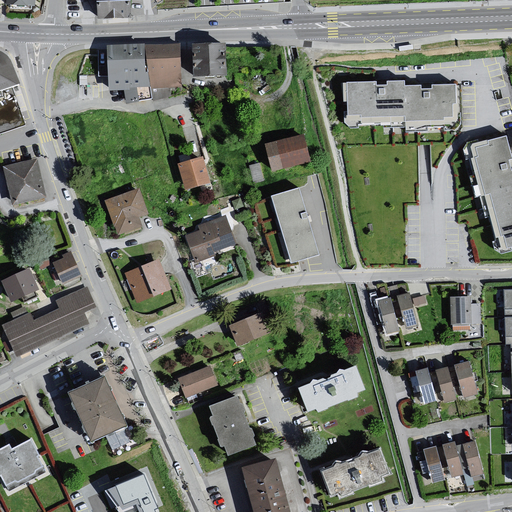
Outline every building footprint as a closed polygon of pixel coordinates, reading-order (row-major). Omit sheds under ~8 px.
[(96,0),(98,20),(129,18),(127,0),(96,0)] [(226,49),(226,44),(193,45),(193,75),(226,74),(226,49)] [(179,45),(144,46),(146,66),(150,86),(151,89),(182,84),(179,45)] [(144,46),(108,47),(108,90),(129,89),(150,86),(146,66),(144,46)] [(0,90),(12,87),(19,84),(10,59),(7,55),(5,53),(1,51),(0,50),(0,90)] [(376,81),(342,82),(343,101),(348,101),(348,113),(345,113),(345,122),(351,126),(357,126),(357,122),(384,121),(384,127),(404,126),(404,132),(428,131),(428,125),(444,125),(444,122),(456,121),(457,118),(456,84),(432,85),(432,88),(421,89),(421,85),(405,85),(405,80),(385,80),(385,84),(376,84),(376,81)] [(0,133),(25,125),(12,87),(0,90),(0,133)] [(304,134),(265,143),(272,170),(311,161),(304,134)] [(511,153),(507,134),(471,143),(470,146),(473,157),(470,158),(481,194),(485,193),(501,246),(504,248),(511,246),(511,168),(511,169),(509,159),(511,158),(511,153)] [(202,156),(178,164),(186,190),(210,182),(202,156)] [(38,161),(2,168),(12,209),(46,202),(38,161)] [(253,161),(253,177),(261,177),(262,161),(253,161)] [(122,162),(106,166),(110,178),(125,174),(122,162)] [(299,188),(271,196),(291,262),(303,259),(318,254),(299,188)] [(147,213),(139,189),(106,200),(118,236),(143,228),(139,216),(147,213)] [(200,230),(186,235),(196,262),(216,255),(214,251),(236,243),(226,215),(198,225),(200,230)] [(62,287),(82,280),(71,254),(61,259),(62,262),(52,266),(62,287)] [(158,263),(125,275),(136,306),(169,294),(158,263)] [(31,268),(2,279),(11,300),(39,289),(31,268)] [(96,307),(87,286),(56,300),(59,307),(35,318),(32,312),(1,326),(15,357),(90,324),(84,313),(96,307)] [(511,288),(503,289),(504,316),(511,315),(511,288)] [(409,295),(396,299),(405,332),(419,329),(409,295)] [(470,295),(449,296),(451,325),(481,323),(480,304),(471,305),(470,295)] [(391,301),(376,304),(388,335),(399,332),(391,301)] [(263,312),(230,326),(237,345),(271,332),(263,312)] [(468,361),(454,365),(464,399),(477,395),(468,361)] [(310,382),(299,386),(307,411),(315,408),(318,411),(358,397),(358,391),(365,389),(356,364),(344,369),(339,368),(337,372),(318,379),(313,378),(310,382)] [(210,369),(177,381),(185,401),(218,389),(210,369)] [(427,370),(415,373),(424,407),(436,404),(427,370)] [(447,370),(435,373),(443,406),(456,403),(447,370)] [(105,375),(68,392),(91,441),(128,424),(105,375)] [(237,395),(207,404),(210,413),(207,414),(210,422),(212,423),(220,445),(224,447),(227,454),(255,444),(252,436),(254,434),(252,426),(249,427),(247,420),(249,417),(247,414),(245,415),(243,411),(245,409),(243,401),(239,403),(237,395)] [(0,476),(1,477),(7,489),(43,472),(36,457),(39,456),(30,439),(10,449),(8,445),(0,448),(0,476)] [(475,440),(463,443),(471,476),(483,473),(475,440)] [(455,441),(442,444),(450,476),(463,473),(455,441)] [(435,446),(423,449),(433,484),(444,480),(435,446)] [(332,465),(321,470),(330,494),(338,491),(341,495),(381,480),(381,475),(387,472),(379,448),(367,452),(362,451),(360,455),(340,462),(336,461),(332,465)] [(288,511),(275,458),(240,467),(251,511),(288,511)] [(159,508),(144,473),(115,485),(123,505),(138,498),(143,511),(155,511),(154,510),(159,508)]
